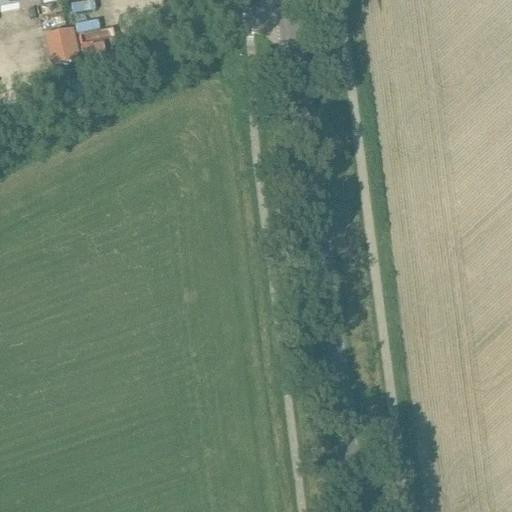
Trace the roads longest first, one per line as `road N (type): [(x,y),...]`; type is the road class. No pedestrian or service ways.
road 1 (tertiary): [(354,511),(288,7)]
road 2 (unclassified): [(0,145),(288,7)]
